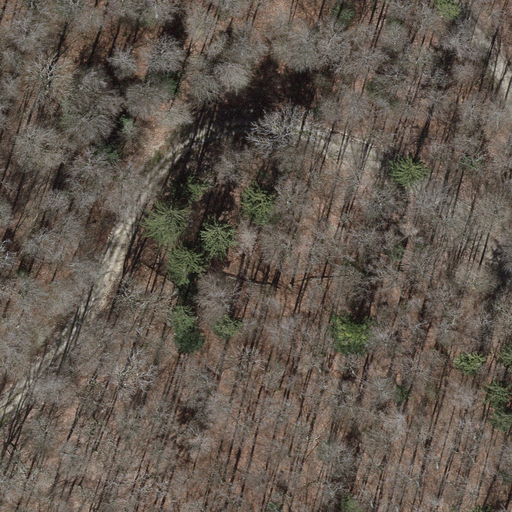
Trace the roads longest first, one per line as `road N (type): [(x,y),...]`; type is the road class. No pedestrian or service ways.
road 1 (track): [(0,415),(88,304),(140,180),(187,129),(213,117),(273,118),(404,164),(467,210),(511,262)]
road 2 (track): [(499,0),(495,78),(503,172),(511,190)]
road 3 (track): [(511,101),(440,0)]
